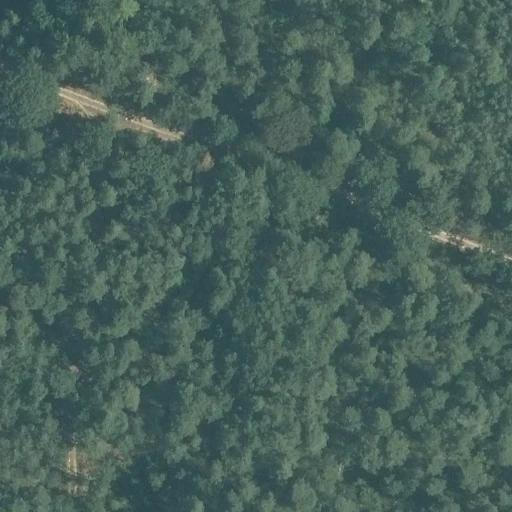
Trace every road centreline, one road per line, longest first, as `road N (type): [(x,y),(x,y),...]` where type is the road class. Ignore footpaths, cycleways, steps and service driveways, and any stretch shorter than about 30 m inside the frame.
road 1 (track): [(511,260),(93,104)]
road 2 (track): [(93,104),(93,219),(103,289),(68,402),(73,511)]
